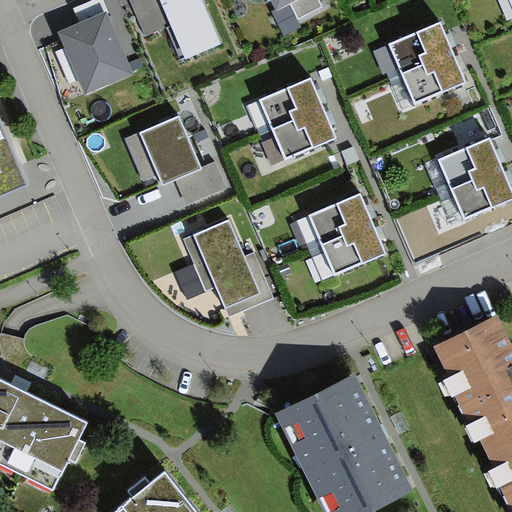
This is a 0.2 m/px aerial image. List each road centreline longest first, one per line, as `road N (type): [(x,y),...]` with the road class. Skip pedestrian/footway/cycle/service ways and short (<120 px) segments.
road 1 (residential): [(511,257),(294,352),(212,353),(151,326),(100,261),(0,27)]
road 2 (unknown): [(343,330),(430,511)]
road 3 (unknown): [(460,29),(511,146)]
